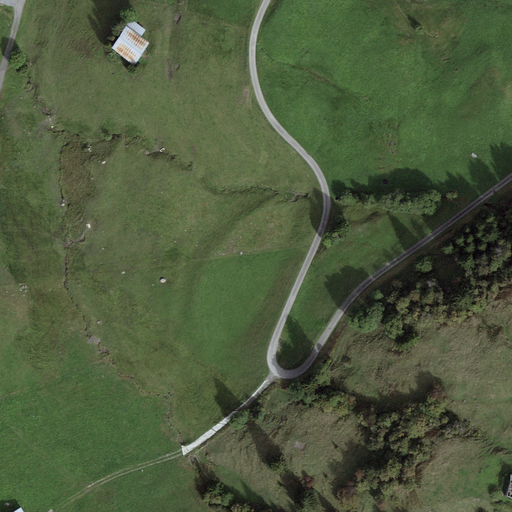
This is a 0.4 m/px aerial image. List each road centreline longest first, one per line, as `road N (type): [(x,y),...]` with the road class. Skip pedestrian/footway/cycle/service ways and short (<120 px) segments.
road 1 (track): [(511,176),(363,286),(304,367),(277,370),(273,344),(328,207),(321,177),(257,90),(253,46),(268,0)]
road 2 (track): [(277,370),(196,443),(107,477),(53,511)]
